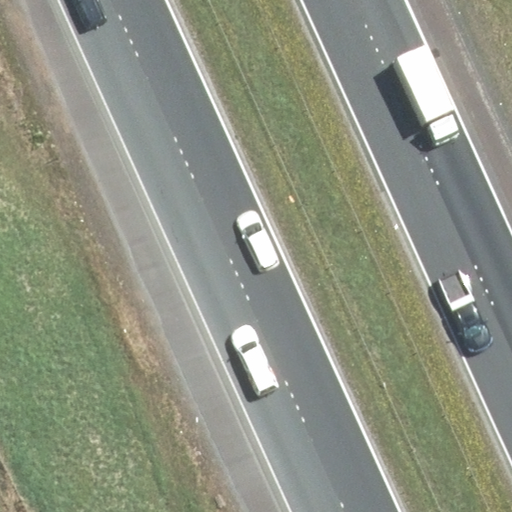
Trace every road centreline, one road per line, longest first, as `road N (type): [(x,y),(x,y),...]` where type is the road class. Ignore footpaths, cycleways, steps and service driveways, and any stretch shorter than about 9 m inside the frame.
road 1 (motorway): [(348,511),(114,0)]
road 2 (motorway): [(370,0),(511,312)]
